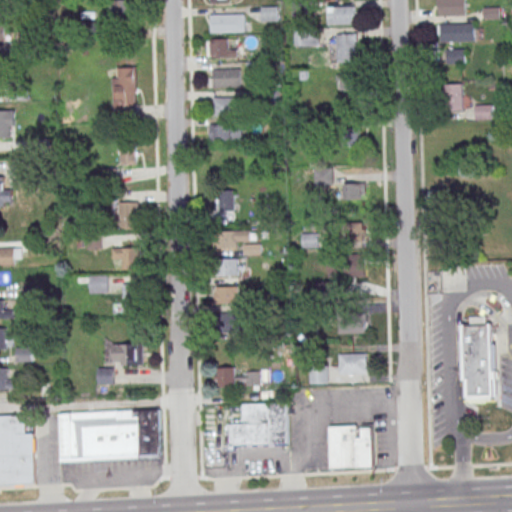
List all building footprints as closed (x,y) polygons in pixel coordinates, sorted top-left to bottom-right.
[(133,0),(111,0),(111,18),(133,18),(133,0)] [(438,0),(465,0),(466,14),(439,15),(438,0)] [(277,21),(277,6),(261,6),(261,21),(277,21)] [(329,25),(356,25),(356,6),(329,6),(329,25)] [(210,14),(210,32),(245,32),(245,14),(210,14)] [(441,23),(474,23),(475,41),(441,42),(441,23)] [(294,45),(318,45),(318,32),(294,32),(294,45)] [(357,33),(337,33),(337,61),(357,61),(357,33)] [(207,57),(237,57),(237,47),(228,47),(228,39),(207,39),(207,57)] [(447,48),(447,63),(465,63),(465,48),(447,48)] [(135,67),(113,67),(113,115),(135,115),(135,67)] [(240,87),(240,68),(209,68),(209,87),(240,87)] [(340,91),(359,91),(359,72),(340,72),(340,91)] [(464,111),(464,84),(446,84),(446,111),(464,111)] [(26,99),(26,91),(10,90),(10,98),(26,99)] [(239,116),(239,97),(213,97),(213,116),(239,116)] [(475,119),(492,119),(492,105),(475,105),(475,119)] [(0,138),(15,138),(15,110),(0,110),(0,138)] [(210,140),(242,140),(242,124),(210,124),(210,140)] [(360,150),(360,129),(339,129),(339,150),(360,150)] [(137,144),(120,144),(120,165),(137,165),(137,144)] [(10,174),(23,174),(23,160),(10,160),(10,174)] [(314,170),(315,191),(344,190),(344,200),(360,199),(359,169),(314,170)] [(0,176),(0,206),(13,207),(13,188),(4,188),(4,177),(0,176)] [(234,190),(218,190),(218,212),(234,212),(234,190)] [(139,229),(139,202),(120,202),(120,229),(139,229)] [(336,223),(363,222),(364,240),(337,241),(336,223)] [(217,230),(217,248),(239,248),(239,240),(251,240),(251,230),(217,230)] [(302,247),(319,247),(319,233),(302,233),(302,247)] [(141,269),(141,246),(113,246),(113,269),(141,269)] [(0,247),(0,265),(21,266),(21,248),(0,247)] [(330,255),(365,253),(366,276),(331,277),(330,255)] [(239,276),(239,258),(220,258),(220,276),(239,276)] [(89,276),(89,293),(108,293),(108,276),(89,276)] [(216,286),(238,286),(239,303),(216,303),(216,286)] [(123,311),(141,311),(141,289),(123,289),(123,311)] [(0,318),(14,319),(14,308),(5,308),(5,300),(0,299),(0,318)] [(338,313),(365,312),(366,331),(339,332),(338,313)] [(221,313),(221,334),(245,334),(245,313),(221,313)] [(464,380),(465,397),(469,397),(469,398),(493,398),(493,395),(497,395),(497,378),(498,378),(498,369),(497,369),(496,344),(496,341),(493,341),(492,322),(487,322),(486,316),(470,316),(470,323),(462,323),(463,324),(460,324),(462,380),(464,380)] [(143,343),(113,343),(113,365),(143,365),(143,343)] [(32,361),(32,347),(17,347),(17,361),(32,361)] [(341,355),(368,354),(368,373),(341,374),(341,355)] [(236,367),(217,367),(217,387),(239,387),(239,386),(261,386),(261,373),(236,373),(236,367)] [(310,383),(328,383),(328,367),(310,367),(310,383)] [(0,368),(0,388),(10,389),(11,369),(0,368)] [(99,383),(113,383),(113,369),(99,369),(99,383)] [(289,402),(242,403),(242,423),(229,424),(229,447),(289,447),(289,402)] [(61,411),(62,461),(162,459),(161,409),(61,411)] [(0,415),(0,484),(35,484),(34,433),(26,433),(25,415),(0,415)] [(331,426),(331,468),(375,468),(375,426),(331,426)]
